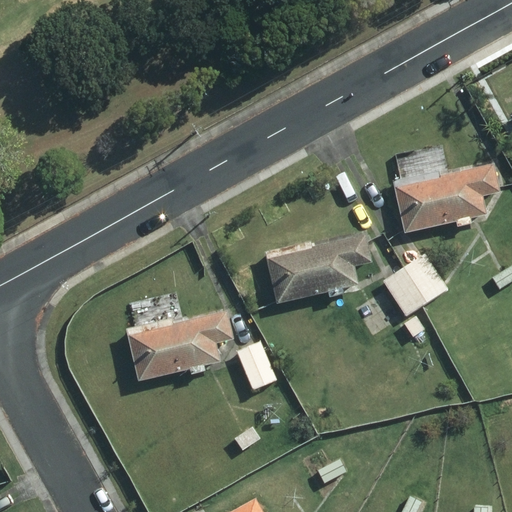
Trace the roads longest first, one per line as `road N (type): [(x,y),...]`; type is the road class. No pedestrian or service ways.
road 1 (residential): [(0,290),(511,2)]
road 2 (residential): [(91,511),(0,350)]
